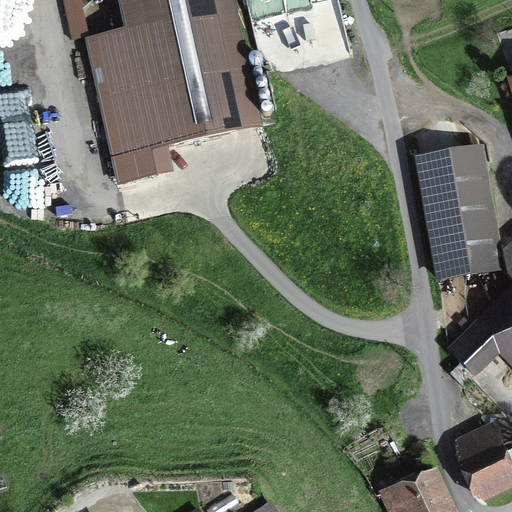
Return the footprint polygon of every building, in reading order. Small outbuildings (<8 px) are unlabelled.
[(131,66),(96,73),(119,182),(163,173),(158,149),(259,126),(230,0),(121,0),(129,38),(125,39),(131,66)] [(439,280),(502,270),(481,152),(419,162),(439,280)] [(511,315),(486,340),(497,351),(506,342),(511,347),(511,315)] [(450,374),(463,388),(471,380),(459,366),(450,374)] [(479,490),(511,476),(493,436),(492,436),(460,451),(467,470),(469,469),(479,490)] [(443,511),(430,482),(401,496),(397,487),(381,495),(388,511),(443,511)]
